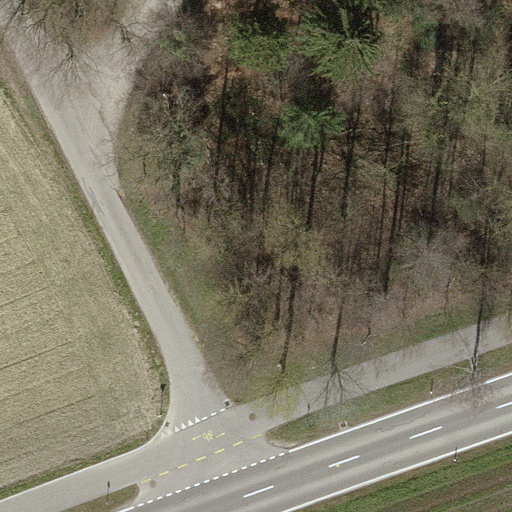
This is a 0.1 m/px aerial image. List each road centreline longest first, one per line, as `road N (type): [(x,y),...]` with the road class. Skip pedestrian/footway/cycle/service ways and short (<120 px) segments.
road 1 (track): [(247,509),(12,0)]
road 2 (secondary): [(239,511),(511,418)]
road 3 (track): [(91,168),(126,69),(187,0)]
